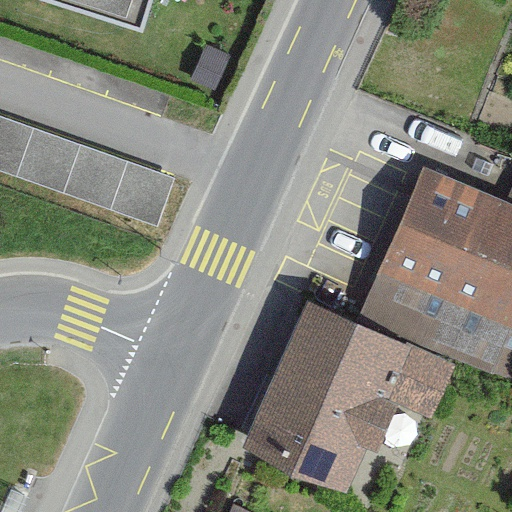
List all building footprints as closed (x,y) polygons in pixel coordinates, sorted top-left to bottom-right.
[(147,0),(0,0),(134,43),(147,0)] [(0,171),(158,227),(175,178),(0,117),(0,171)] [(511,203),(408,155),(358,264),(482,321),(511,256),(511,203)] [(408,351),(308,307),(244,450),(344,494),(408,351)] [(388,401),(430,420),(454,367),(412,348),(388,401)]
